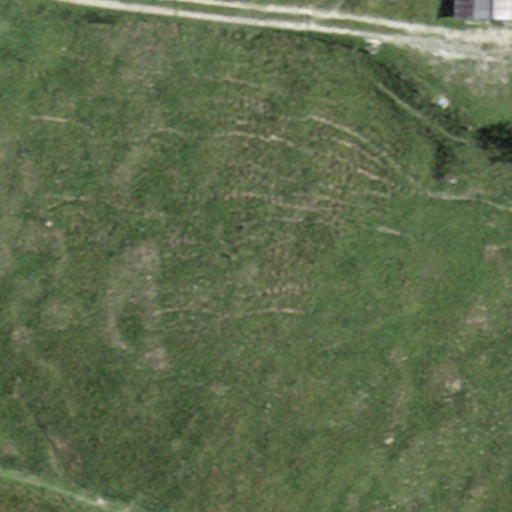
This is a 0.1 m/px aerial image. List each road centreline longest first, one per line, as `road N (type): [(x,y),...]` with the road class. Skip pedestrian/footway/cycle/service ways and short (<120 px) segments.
road 1 (track): [(303,18),(511,46)]
road 2 (track): [(143,0),(303,18)]
road 3 (track): [(125,511),(0,474)]
